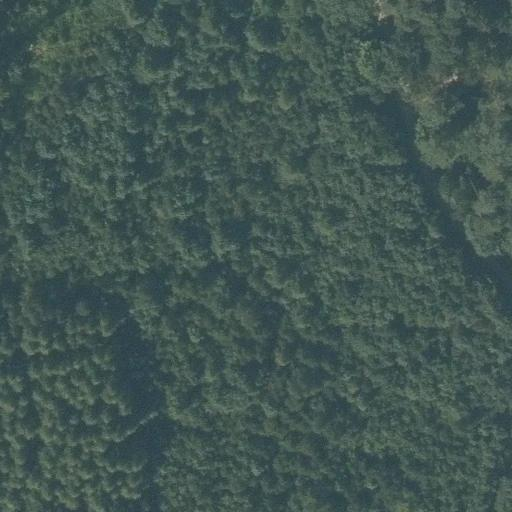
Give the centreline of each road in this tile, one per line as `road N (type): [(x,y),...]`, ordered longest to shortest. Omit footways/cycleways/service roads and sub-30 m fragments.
road 1 (track): [(387,46),(416,151),(452,218),(511,289)]
road 2 (track): [(511,38),(443,65),(387,46)]
